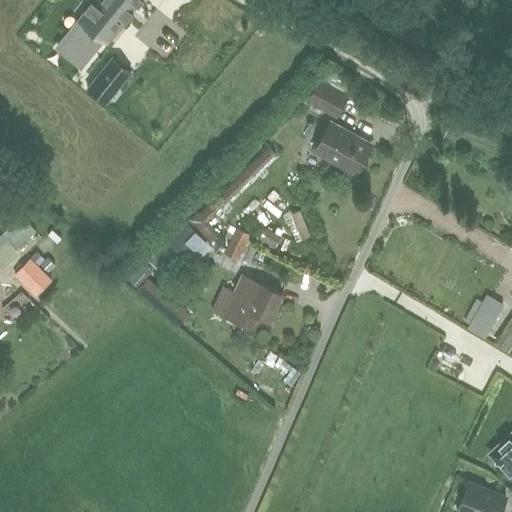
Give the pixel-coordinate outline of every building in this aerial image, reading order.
[(89,0),(85,5),(93,12),(86,20),(101,33),(107,24),(112,27),(122,14),(125,17),(139,0),(89,0)] [(105,102),(130,71),(112,56),(86,87),(105,102)] [(335,116),(347,95),(319,80),(307,101),(335,116)] [(330,122),(314,151),(355,173),(370,144),(330,122)] [(208,220),(275,153),(266,144),(199,211),(197,209),(187,220),(209,242),(220,232),(208,220)] [(290,203),(300,232),(315,227),(305,198),(290,203)] [(169,269),(201,237),(180,216),(140,256),(163,279),(171,271),(169,269)] [(6,238),(0,243),(0,267),(1,269),(19,253),(15,249),(32,234),(23,224),(7,239),(6,238)] [(280,236),(264,226),(256,241),(272,250),(280,236)] [(224,253),(236,259),(248,264),(258,244),(250,241),(246,239),(249,234),(243,231),(236,227),(224,253)] [(38,264),(44,259),(36,251),(31,257),(38,264)] [(54,264),(47,257),(40,264),(47,271),(54,264)] [(28,289),(44,272),(30,258),(14,275),(28,289)] [(258,315),(269,320),(281,293),(261,283),(259,287),(247,281),(241,293),(223,285),(211,310),(251,330),(258,315)] [(188,312),(159,288),(149,300),(178,324),(188,312)] [(470,329),(484,337),(502,304),(488,296),(483,304),(476,300),(464,321),(472,325),(470,329)] [(493,341),(508,351),(511,345),(511,313),(511,314),(493,341)] [(511,432),(499,444),(493,462),(503,465),(511,475),(511,432)] [(468,481),(456,510),(459,511),(498,511),(505,496),(468,481)]
